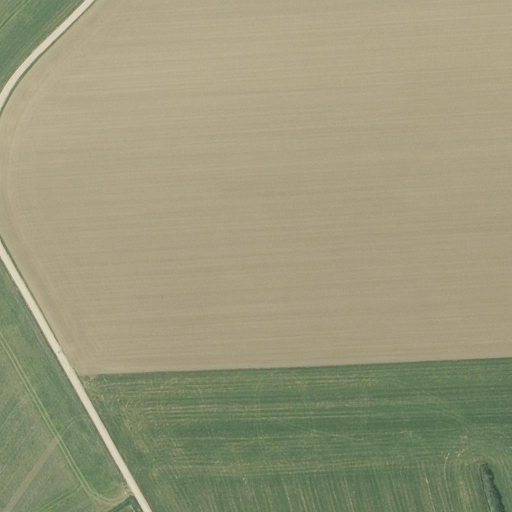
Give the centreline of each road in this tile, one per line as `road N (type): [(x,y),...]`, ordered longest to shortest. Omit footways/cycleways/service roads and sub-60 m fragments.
road 1 (unclassified): [(147,511),(0,246)]
road 2 (unclassified): [(0,107),(9,86),(89,0)]
